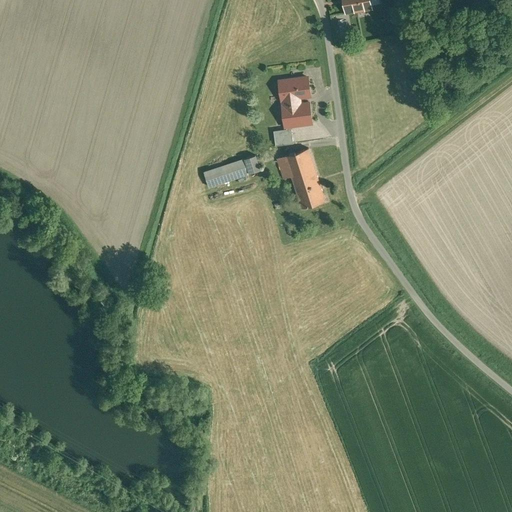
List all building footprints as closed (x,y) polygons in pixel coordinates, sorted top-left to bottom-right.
[(360,0),(342,0),(347,24),(364,21),(360,0)] [(307,76),(278,79),(283,126),(312,122),(309,102),(300,103),(299,96),(309,95),(307,76)] [(291,129),(273,131),(275,144),(293,142),(291,129)] [(309,149),(278,158),(284,179),(292,176),(294,182),(317,175),(309,149)] [(256,155),(204,171),(208,186),(260,170),(256,155)] [(317,175),(294,182),(303,207),(326,199),(317,175)]
